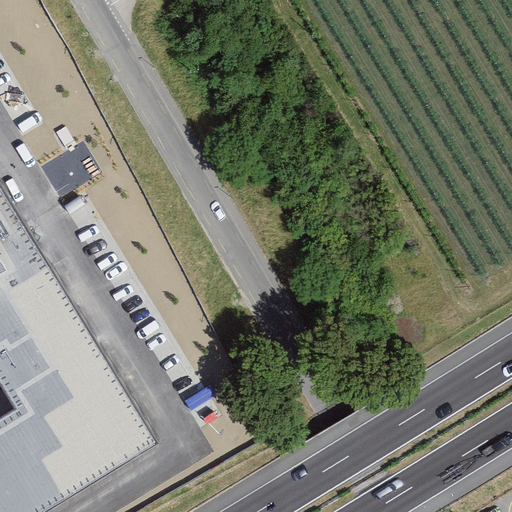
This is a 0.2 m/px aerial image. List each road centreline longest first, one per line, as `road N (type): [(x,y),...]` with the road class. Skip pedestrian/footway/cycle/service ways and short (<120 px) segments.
road 1 (unclassified): [(88,0),(389,511)]
road 2 (motorway): [(511,354),(255,511)]
road 3 (motorway): [(373,511),(511,425)]
